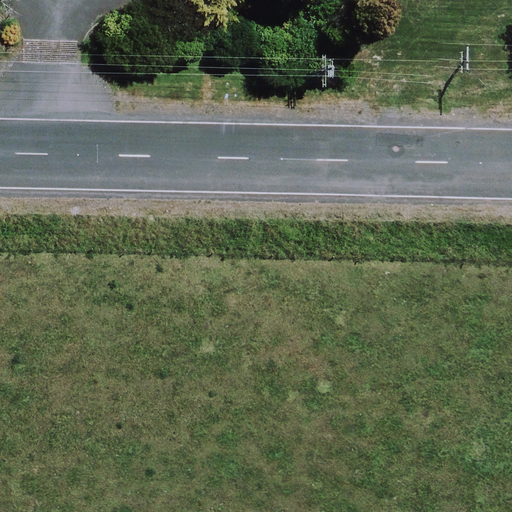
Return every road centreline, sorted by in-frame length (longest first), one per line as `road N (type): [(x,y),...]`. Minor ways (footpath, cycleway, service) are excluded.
road 1 (unclassified): [(0,154),(511,164)]
road 2 (unknown): [(23,155),(7,36),(113,13),(120,0)]
